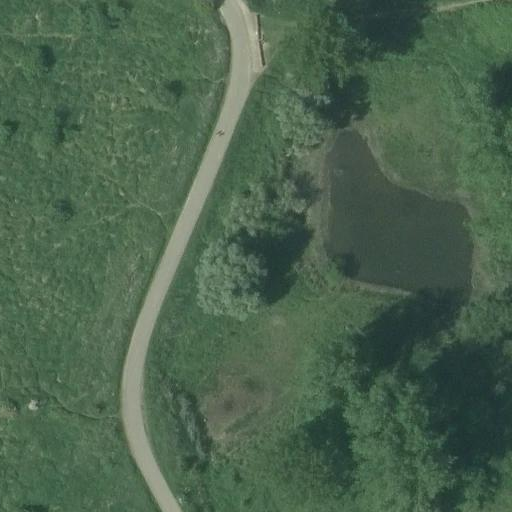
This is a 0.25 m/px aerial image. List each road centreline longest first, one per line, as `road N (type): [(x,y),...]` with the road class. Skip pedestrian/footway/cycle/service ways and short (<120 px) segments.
road 1 (unclassified): [(172,511),(136,441),(129,390),(136,345),(235,90),(240,43),(221,0)]
road 2 (track): [(503,0),(240,43)]
